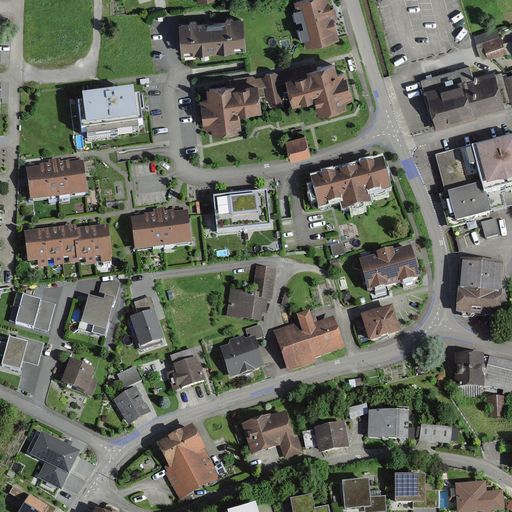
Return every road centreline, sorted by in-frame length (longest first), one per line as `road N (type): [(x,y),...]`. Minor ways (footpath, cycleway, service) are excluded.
road 1 (tertiary): [(435,321),(400,348),(168,422),(114,454)]
road 2 (residential): [(180,511),(342,458),(434,457),(511,482)]
road 3 (residential): [(179,74),(170,97),(180,156),(191,173),(291,165),(393,130)]
road 4 (residential): [(6,270),(17,0)]
road 5 (tertiary): [(400,145),(437,240),(442,282),(435,321)]
road 6 (tertiary): [(352,0),(393,130)]
road 7 (residential): [(0,393),(114,454)]
